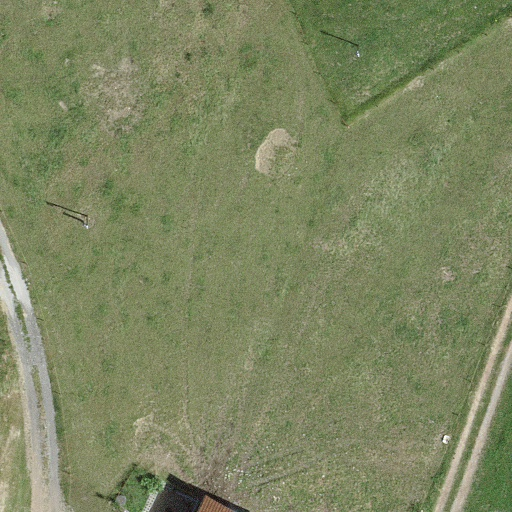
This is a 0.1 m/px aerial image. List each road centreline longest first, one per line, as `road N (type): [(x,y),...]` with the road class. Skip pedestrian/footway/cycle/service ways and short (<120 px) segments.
road 1 (unknown): [(58,511),(71,440),(62,319),(0,129)]
road 2 (track): [(449,468),(511,301)]
